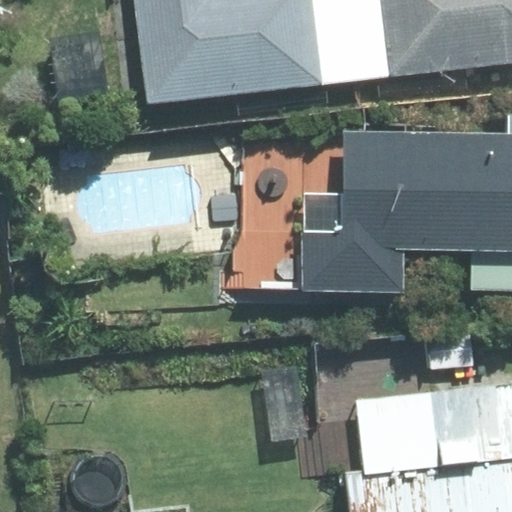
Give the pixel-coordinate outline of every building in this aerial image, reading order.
[(139,0),(150,98),(329,79),(320,0),(139,0)] [(511,0),(384,0),(395,71),(511,56),(511,0)] [(511,130),(346,130),(345,229),(307,229),(306,289),(408,288),(408,246),(511,246),(511,111),(511,112),(511,130)] [(71,283),(50,285),(55,321),(75,319),(71,283)] [(344,470),(349,511),(511,511),(511,382),(355,401),(362,469),(344,470)]
